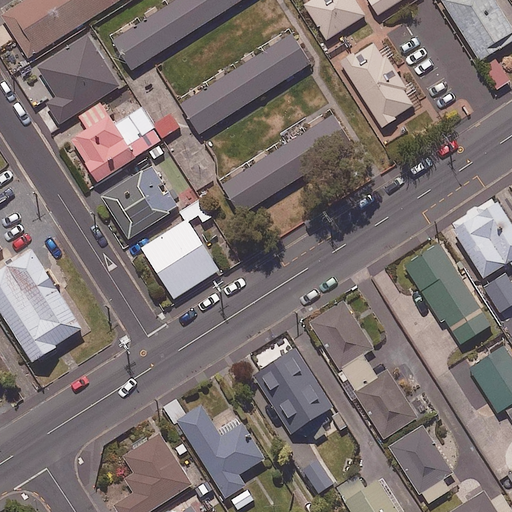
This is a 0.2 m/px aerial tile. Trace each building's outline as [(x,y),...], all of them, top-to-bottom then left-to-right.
[(117,0),(22,0),(1,14),(28,57),(117,0)] [(239,0),(174,0),(115,38),(133,67),(239,0)] [(364,14),(355,0),(307,0),(303,3),(325,38),(364,14)] [(397,0),(368,0),(377,13),(397,0)] [(511,40),(511,28),(493,0),(440,0),(479,61),(511,40)] [(312,61),(292,30),(181,100),(201,131),(312,61)] [(78,112),(100,98),(121,83),(88,35),(40,67),(58,94),(48,100),(63,122),(78,112)] [(405,86),(377,42),(366,49),(363,45),(337,61),(378,126),(421,98),(411,83),(405,86)] [(509,80),(495,58),(482,66),(495,88),(509,80)] [(139,153),(119,122),(117,123),(101,100),(80,115),(88,128),(73,138),(100,179),(139,153)] [(119,122),(139,153),(181,126),(172,112),(155,124),(143,106),(119,122)] [(50,108),(39,115),(51,133),(62,126),(50,108)] [(354,141),(333,109),(224,182),(245,213),(354,141)] [(180,205),(154,162),(104,193),(130,236),(180,205)] [(511,225),(494,197),(448,225),(480,278),(508,260),(511,266),(511,225)] [(221,267),(189,217),(143,246),(175,297),(221,267)] [(490,325),(437,242),(403,264),(439,319),(442,317),(460,345),(490,325)] [(85,325),(35,245),(0,267),(0,306),(32,358),(85,325)] [(511,302),(511,283),(505,272),(483,286),(498,311),(511,302)] [(361,352),(362,354),(373,347),(343,300),(309,321),(338,366),(361,352)] [(335,404),(297,345),(254,372),(272,400),(262,406),(282,438),(307,422),(316,438),(329,430),(319,414),(335,404)] [(511,400),(511,360),(502,345),(469,367),(498,410),(511,400)] [(362,354),(361,352),(338,366),(353,390),(376,375),(362,354)] [(376,375),(353,390),(383,438),(416,416),(386,369),(376,375)] [(203,402),(190,411),(180,396),(163,407),(175,425),(181,421),(227,495),(247,483),(240,472),(266,456),(241,416),(220,429),(203,402)] [(452,471),(421,424),(388,446),(426,503),(448,489),(441,478),(452,471)] [(147,511),(194,482),(161,431),(125,454),(135,469),(126,475),(135,488),(115,501),(121,511),(147,511)] [(335,480),(320,458),(304,470),(319,492),(335,480)] [(406,511),(384,475),(346,499),(354,511),(406,511)] [(489,501),(482,490),(447,511),(511,511),(511,510),(501,493),(489,501)] [(198,511),(193,503),(178,511),(176,511),(173,507),(164,511),(198,511)]
